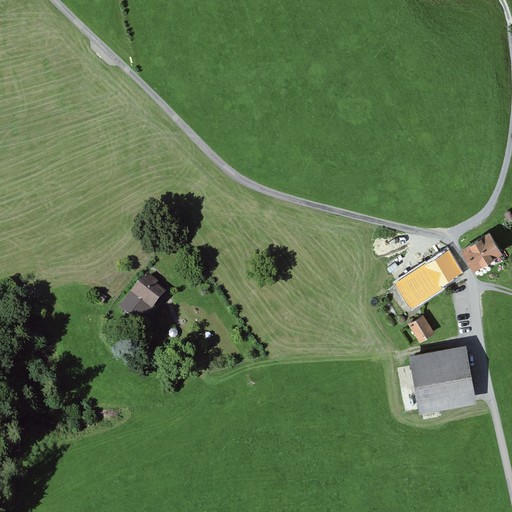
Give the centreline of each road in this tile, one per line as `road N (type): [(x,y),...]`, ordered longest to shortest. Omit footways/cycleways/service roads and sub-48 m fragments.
road 1 (unclassified): [(55,0),(227,171),(281,195),(454,244),(472,284),(511,490)]
road 2 (track): [(170,302),(213,380),(479,338)]
road 3 (track): [(511,137),(493,202),(449,239)]
